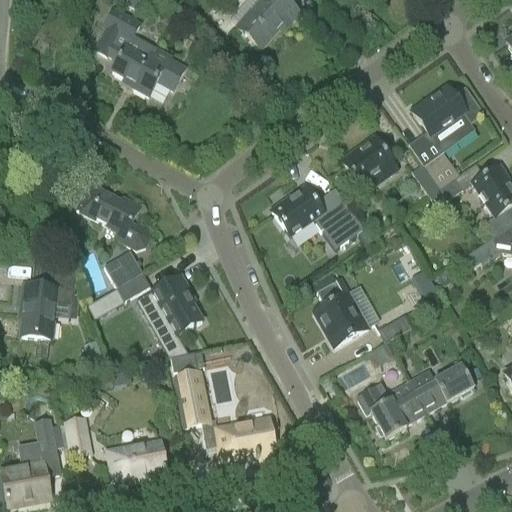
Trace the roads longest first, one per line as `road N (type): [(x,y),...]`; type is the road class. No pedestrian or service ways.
road 1 (residential): [(357,509),(227,263),(212,202),(233,171),(442,24)]
road 2 (residential): [(511,125),(442,24)]
